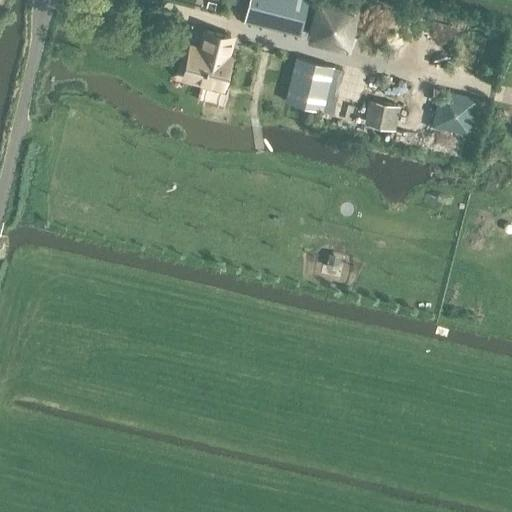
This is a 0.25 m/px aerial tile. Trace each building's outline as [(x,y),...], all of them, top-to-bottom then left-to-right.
[(250,0),(246,18),(301,32),(308,0),(250,0)] [(348,0),(317,0),(308,34),(350,46),(362,4),(348,0)] [(184,76),(223,85),(230,56),(227,55),(231,36),(207,30),(202,49),(191,46),(184,76)] [(321,109),(332,65),(297,56),(286,100),(321,109)] [(470,133),(480,93),(443,84),(433,123),(470,133)] [(398,107),(368,100),(363,123),(393,130),(398,107)] [(285,258),(297,260),(300,247),(288,244),(285,258)]
